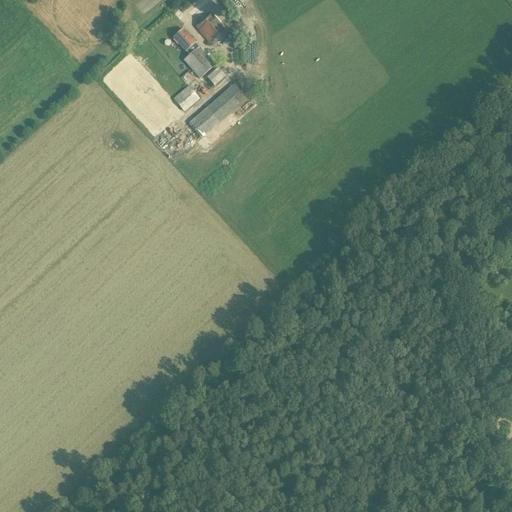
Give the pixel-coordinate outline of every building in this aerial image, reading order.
[(213,47),(220,43),(224,39),(228,33),(211,14),(205,18),(200,22),(196,28),(213,47)] [(199,49),(196,45),(196,44),(184,30),(174,39),(186,53),(187,52),(190,56),(184,61),(200,80),(215,67),(200,48),(199,49)] [(215,87),(225,77),(218,69),(207,79),(215,87)] [(237,83),(189,125),(202,140),(248,100),(249,102),(252,100),(237,83)] [(185,113),(199,100),(189,88),(174,100),(185,113)] [(478,139),(484,145),(490,139),(489,138),(492,136),(486,130),(479,136),(480,137),(478,139)] [(454,169),(442,171),(444,185),(448,185),(449,191),(457,189),(455,178),(454,169)] [(505,170),(490,172),(490,176),(495,176),(495,184),(505,183),(504,181),(506,180),(505,170)] [(402,204),(402,201),(396,200),(395,203),(393,202),(391,211),(389,211),(388,218),(403,221),(406,205),(402,204)] [(505,226),(493,236),(500,244),(508,237),(511,233),(507,227),(505,226)] [(462,273),(453,280),(454,281),(454,282),(458,287),(467,278),(462,273)] [(498,440),(493,444),(499,451),(504,447),(498,440)]
